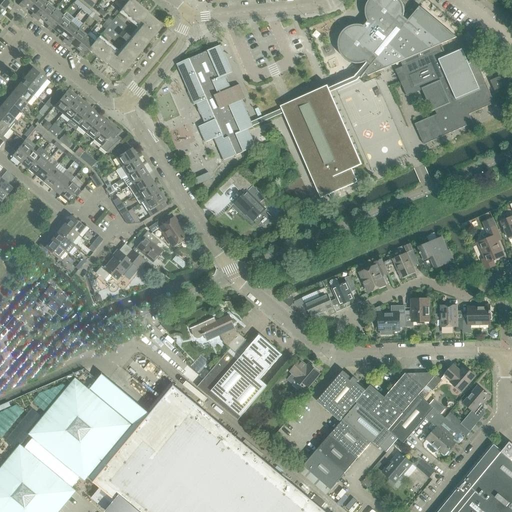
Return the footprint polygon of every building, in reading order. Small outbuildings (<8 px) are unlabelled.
[(7,0),(0,0),(0,6),(4,10),(8,6),(10,8),(13,4),(7,0)] [(24,6),(28,10),(36,0),(22,0),(18,5),(22,8),(24,6)] [(47,3),(43,0),(36,0),(28,10),(33,13),(31,15),(34,18),(47,3)] [(120,10),(121,11),(138,25),(140,22),(143,24),(116,57),(113,55),(115,53),(98,38),(88,50),(105,65),(106,64),(108,66),(121,77),(163,26),(150,15),(148,13),(133,0),(129,0),(124,7),(120,10)] [(339,41),(338,46),(339,49),(340,52),(341,55),(343,57),(345,59),(347,61),(351,63),(356,64),(360,63),(363,63),(366,62),(367,62),(357,74),(361,78),(365,73),(368,75),(368,76),(384,69),(401,62),(412,57),(427,50),(442,44),(443,43),(444,43),(443,42),(458,36),(421,5),(408,20),(404,17),(404,11),(403,6),(401,1),(400,0),(369,0),(368,3),(366,7),(366,8),(366,12),(366,17),(368,21),(364,26),(359,25),(355,25),(350,26),(346,29),(343,32),(340,36),(339,41)] [(55,9),(47,3),(34,18),(38,21),(40,19),(44,23),(55,9)] [(63,16),(55,9),(44,23),(48,26),(46,28),(50,31),(63,16)] [(97,23),(100,19),(95,15),(92,19),(97,23)] [(71,22),(63,16),(50,31),(54,34),(56,32),(60,36),(71,22)] [(114,19),(110,25),(106,29),(103,32),(114,41),(119,36),(125,42),(129,37),(122,31),(127,26),(116,17),(114,19)] [(79,29),(71,22),(60,36),(64,39),(62,41),(66,44),(79,29)] [(87,35),(79,29),(66,44),(69,47),(71,45),(76,49),(87,35)] [(89,32),(87,35),(76,49),(80,52),(78,54),(82,58),(88,50),(98,38),(97,38),(89,32)] [(403,66),(395,69),(401,83),(407,96),(423,89),(432,110),(434,109),(437,114),(415,124),(424,145),(444,136),(473,123),(469,114),(491,105),(490,100),(493,99),(485,80),(474,56),(469,58),(467,59),(462,49),(447,56),(444,50),(442,44),(427,50),(412,57),(401,62),(403,66)] [(221,45),(177,64),(178,67),(194,105),(197,104),(205,124),(199,127),(205,143),(214,139),(224,161),(256,146),(249,129),(254,126),(253,126),(252,122),(251,121),(242,99),(245,98),(239,84),(231,88),(226,75),(233,72),(221,46),(221,45)] [(32,68),(26,76),(44,91),(50,83),(32,68)] [(282,109),(252,122),(253,126),(283,113),(321,198),(358,182),(352,169),(363,165),(331,92),(358,81),(359,79),(360,80),(361,78),(357,74),(355,77),(329,88),(328,86),(281,106),(282,109)] [(496,94),(509,88),(503,75),(490,81),(496,94)] [(26,76),(19,84),(33,96),(37,99),(44,91),(26,76)] [(27,103),(33,96),(19,84),(13,92),(27,103)] [(64,94),(54,107),(62,114),(73,100),(77,95),(69,88),(65,93),(64,94)] [(58,89),(51,97),(55,101),(62,93),(58,89)] [(20,111),(27,103),(13,92),(6,100),(20,111)] [(73,100),(62,114),(70,120),(81,106),(85,102),(77,95),(73,100)] [(49,108),(55,101),(51,97),(45,105),(49,108)] [(0,107),(14,119),(20,111),(6,100),(0,107)] [(70,120),(67,124),(75,130),(78,127),(89,113),(93,108),(85,102),(81,106),(70,120)] [(40,114),(43,116),(49,108),(45,105),(39,113),(40,114)] [(18,123),(14,119),(0,107),(0,121),(7,127),(10,129),(14,124),(17,125),(18,123)] [(89,113),(78,127),(85,133),(97,119),(101,115),(93,108),(89,113)] [(97,119),(85,133),(93,140),(105,126),(109,121),(101,115),(97,119)] [(105,126),(93,140),(100,146),(99,147),(107,154),(122,140),(117,135),(120,131),(117,128),(109,121),(105,126)] [(47,131),(50,128),(51,127),(45,123),(42,127),(47,131)] [(34,129),(42,136),(45,133),(36,126),(34,129)] [(45,133),(42,136),(41,137),(49,144),(52,139),(45,133)] [(13,150),(21,140),(16,136),(8,146),(13,150)] [(20,163),(31,149),(34,146),(26,139),(12,156),(20,163)] [(113,153),(122,167),(137,157),(132,148),(126,151),(123,146),(113,153)] [(20,163),(28,170),(43,151),(39,148),(35,152),(31,149),(20,163)] [(28,170),(36,176),(47,162),(43,159),(47,154),(43,151),(28,170)] [(74,162),(76,159),(68,152),(66,155),(74,162)] [(117,170),(122,179),(143,166),(137,157),(122,167),(117,170)] [(36,176),(43,183),(58,165),(50,158),(47,162),(36,176)] [(81,168),(84,165),(76,159),(74,162),(81,168)] [(43,183),(51,189),(66,171),(59,164),(58,165),(43,183)] [(97,164),(93,169),(98,173),(102,168),(97,164)] [(148,174),(143,166),(122,179),(128,187),(129,187),(148,174)] [(237,170),(219,188),(224,193),(233,184),(244,195),(235,204),(242,211),(243,210),(253,221),(266,209),(260,203),(265,198),(237,170)] [(51,189),(59,196),(74,177),(66,171),(51,189)] [(209,173),(195,180),(197,185),(212,179),(209,173)] [(97,188),(102,185),(95,174),(90,177),(97,188)] [(154,183),(148,174),(129,187),(134,195),(154,183)] [(79,181),(74,177),(59,196),(67,202),(74,194),(78,189),(79,188),(75,185),(79,181)] [(102,179),(107,188),(111,186),(105,177),(102,179)] [(13,188),(4,182),(0,186),(0,201),(1,202),(13,188)] [(140,204),(141,203),(159,191),(154,183),(134,195),(140,204)] [(111,186),(107,188),(105,190),(108,195),(114,191),(111,186)] [(165,200),(159,191),(141,203),(150,217),(167,206),(163,201),(165,200)] [(112,202),(116,207),(122,203),(118,198),(112,202)] [(121,215),(127,212),(122,203),(116,207),(121,215)] [(127,224),(135,223),(127,212),(121,215),(127,224)] [(169,214),(155,223),(159,227),(159,228),(163,234),(165,233),(173,246),(187,236),(178,223),(176,224),(172,218),(169,214)] [(285,214),(278,221),(284,227),(290,220),(285,214)] [(71,216),(64,224),(78,236),(81,238),(89,228),(86,225),(84,227),(71,216)] [(511,216),(501,222),(508,238),(511,236),(511,216)] [(490,238),(480,242),(487,258),(482,260),(486,269),(495,266),(493,261),(504,257),(497,241),(502,239),(493,218),(483,223),(490,238)] [(155,223),(148,228),(152,233),(159,228),(159,227),(155,223)] [(64,224),(57,232),(71,243),(78,236),(64,224)] [(153,262),(162,251),(155,246),(159,241),(147,231),(143,237),(145,238),(136,248),(153,262)] [(51,240),(65,251),(68,254),(75,246),(71,243),(57,232),(51,240)] [(98,236),(90,246),(95,249),(103,240),(98,236)] [(40,245),(39,247),(46,252),(47,250),(58,260),(65,251),(51,240),(47,237),(40,245)] [(440,267),(454,261),(449,250),(448,251),(446,247),(442,237),(418,247),(425,262),(431,260),(433,265),(438,263),(440,267)] [(407,245),(404,246),(407,253),(413,250),(410,243),(407,245)] [(102,267),(96,274),(104,281),(110,275),(116,280),(122,274),(129,280),(138,269),(144,261),(137,255),(132,250),(131,250),(126,257),(118,251),(104,268),(102,267)] [(410,257),(415,255),(413,250),(407,253),(393,259),(401,278),(416,272),(410,257)] [(176,255),(172,260),(182,269),(186,264),(176,255)] [(382,277),(388,274),(382,260),(375,263),(376,266),(360,273),(369,293),(386,285),(382,277)] [(330,283),(332,289),(340,306),(355,299),(350,289),(355,287),(351,276),(345,278),(347,282),(340,285),(338,279),(336,278),(331,281),(330,283)] [(97,279),(89,282),(93,293),(100,290),(97,279)] [(72,304),(49,286),(38,299),(61,318),(72,304)] [(325,288),(318,291),(303,298),(312,318),(334,308),(325,288)] [(281,300),(290,307),(292,304),(293,301),(290,296),(281,300)] [(412,312),(405,312),(406,327),(414,327),(414,321),(429,321),(429,299),(412,300),(412,312)] [(463,321),(463,330),(463,333),(471,333),(471,325),(490,324),(490,313),(491,313),(491,305),(481,306),(481,307),(468,308),(469,319),(463,320),(463,321)] [(457,330),(463,330),(463,321),(457,322),(457,306),(441,306),(441,314),(441,319),(442,327),(457,327),(457,330)] [(404,327),(406,327),(405,312),(405,307),(398,307),(398,309),(392,309),(392,314),(379,314),(380,330),(381,330),(381,335),(392,335),(392,330),(400,330),(399,322),(404,322),(404,327)] [(207,341),(220,335),(224,343),(235,353),(246,340),(237,332),(230,315),(216,322),(214,317),(191,328),(193,335),(194,336),(195,337),(196,337),(197,338),(199,338),(199,337),(200,337),(201,336),(202,336),(202,335),(203,334),(203,333),(203,332),(207,341)] [(5,328),(14,335),(22,325),(13,317),(5,328)] [(261,380),(282,354),(259,335),(238,360),(227,351),(210,372),(204,379),(197,387),(237,420),(241,417),(268,386),(261,380)] [(306,390),(320,374),(309,364),(307,366),(300,360),(290,371),(292,373),(287,380),(292,384),(296,380),(306,390)] [(462,392),(476,376),(464,366),(460,371),(453,365),(445,375),(452,381),(450,382),(462,392)] [(202,373),(201,375),(201,378),(204,379),(210,372),(208,370),(206,370),(203,371),(202,373)] [(340,421),(366,391),(357,383),(359,381),(354,377),(352,379),(343,371),(317,401),(340,421)] [(437,374),(436,372),(408,373),(407,374),(406,373),(385,397),(403,413),(424,389),(427,386),(437,374)] [(0,478),(0,511),(54,511),(74,489),(82,478),(85,475),(88,477),(103,490),(95,499),(109,511),(326,511),(264,460),(173,385),(150,414),(103,374),(90,390),(86,394),(76,386),(34,438),(25,448),(0,478)] [(433,391),(443,380),(437,374),(427,386),(432,389),(433,391)] [(470,432),(485,414),(485,408),(481,405),(489,396),(478,386),(463,403),(473,410),(461,424),(470,432)] [(389,430),(398,438),(404,443),(426,418),(437,427),(427,439),(433,445),(430,449),(430,450),(433,453),(435,453),(438,449),(442,452),(440,454),(443,456),(446,456),(450,452),(448,451),(455,443),(453,441),(455,440),(458,443),(460,443),(463,439),(463,437),(460,434),(461,432),(419,395),(389,430)] [(440,405),(435,400),(434,399),(429,405),(441,414),(445,409),(440,405)] [(254,403),(248,410),(254,416),(260,409),(254,403)] [(344,419),(371,443),(379,449),(381,447),(386,452),(398,438),(357,403),(344,419)] [(344,419),(331,435),(358,458),(371,443),(344,419)] [(331,435),(317,451),(345,474),(358,458),(331,435)] [(493,443),(479,460),(436,511),(511,511),(511,442),(510,441),(502,450),(493,443)] [(332,490),(345,474),(317,451),(304,466),(332,490)] [(396,483),(412,464),(399,453),(382,472),(396,483)] [(435,471),(423,460),(418,456),(412,463),(430,478),(435,471)] [(367,477),(362,482),(367,487),(372,481),(367,477)]
